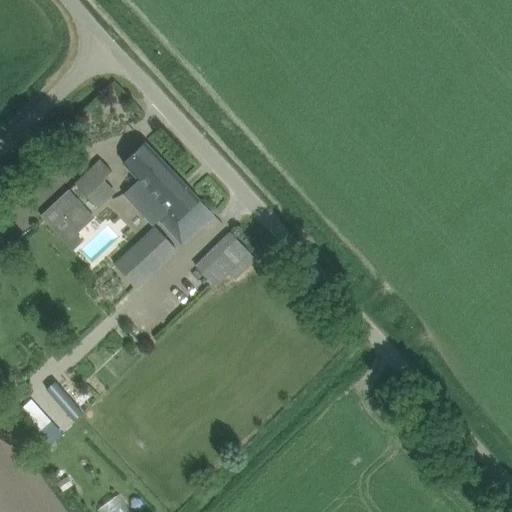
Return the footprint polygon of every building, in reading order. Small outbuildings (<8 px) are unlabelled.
[(138,208),(155,225),(160,219),(184,244),(200,229),(214,215),(145,142),(123,163),(139,180),(125,193),(138,208)] [(99,209),(106,202),(115,193),(104,181),(112,172),(99,160),(79,180),(75,184),(76,185),(96,205),(99,209)] [(60,237),(89,211),(69,189),(40,216),(60,237)] [(176,250),(154,227),(140,240),(113,266),(114,267),(135,289),(176,250)] [(233,235),(198,269),(214,286),(250,253),(233,235)] [(33,397),(21,407),(39,431),(51,421),(33,397)] [(99,509),(101,511),(134,511),(122,493),(99,509)]
